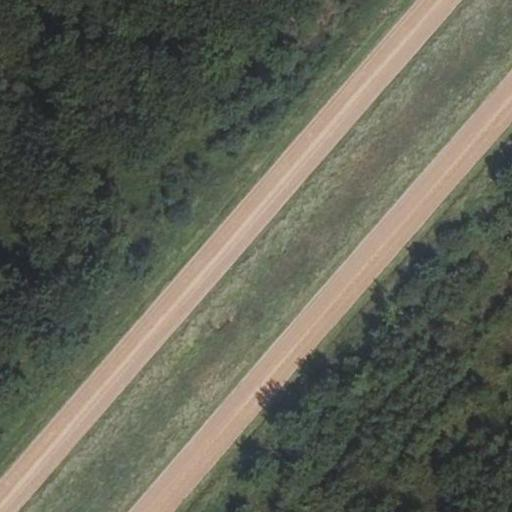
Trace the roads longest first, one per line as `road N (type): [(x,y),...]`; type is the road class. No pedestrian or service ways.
road 1 (track): [(0,509),(440,0)]
road 2 (track): [(162,511),(511,107)]
